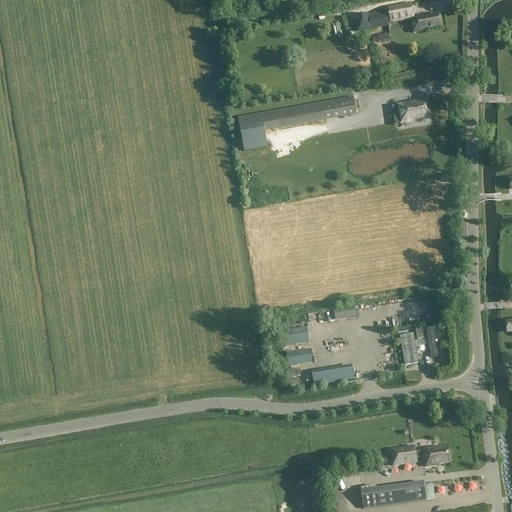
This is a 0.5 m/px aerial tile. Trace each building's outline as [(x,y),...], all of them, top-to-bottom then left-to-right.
[(414,19),(411,4),(388,8),(388,11),(369,15),(371,29),(391,25),(390,23),(414,19)] [(416,18),(417,22),(410,24),(412,35),(426,32),(425,30),(441,27),(439,14),(422,18),(422,17),(416,18)] [(356,18),(357,21),(359,32),(369,30),(367,19),(367,16),(356,18)] [(377,35),(379,43),(390,40),(388,33),(377,35)] [(353,98),(237,119),(240,136),(241,136),(243,152),(267,148),(264,131),(356,115),(353,98)] [(413,120),(427,118),(424,102),(410,105),(410,103),(398,105),(402,124),(413,122),(413,120)] [(334,311),(335,321),(356,317),(355,307),(334,311)] [(434,326),(425,328),(432,359),(441,357),(434,326)] [(306,328),(283,332),(285,346),(309,342),(306,328)] [(411,330),(402,332),(410,364),(418,362),(411,330)] [(310,350),(286,353),(288,366),(312,362),(310,350)] [(394,374),(393,365),(385,365),(386,375),(394,374)] [(300,370),(286,371),(287,379),(301,377),(300,370)] [(414,445),(390,448),(392,466),(416,463),(416,459),(423,458),(422,451),(415,452),(414,445)] [(423,458),(425,467),(437,465),(437,464),(450,462),(448,447),(439,448),(439,447),(422,449),(422,451),(423,458)] [(363,509),(425,500),(423,483),(360,492),(363,509)] [(306,505),(317,504),(316,493),(304,494),(306,505)]
